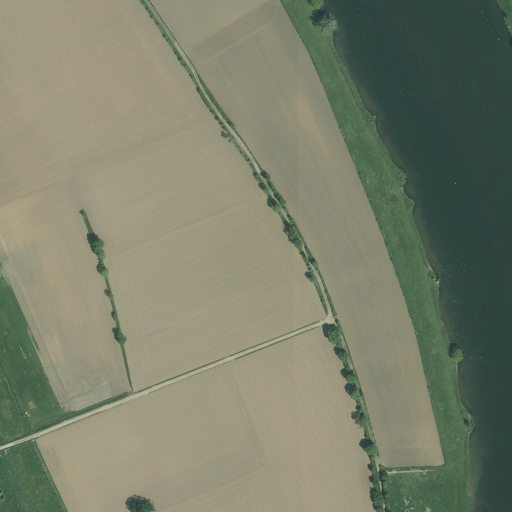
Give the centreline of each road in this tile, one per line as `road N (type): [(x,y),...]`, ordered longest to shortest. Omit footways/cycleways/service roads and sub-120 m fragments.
road 1 (track): [(332,318),(282,209),(145,0)]
road 2 (track): [(12,443),(332,318)]
road 3 (track): [(384,511),(364,410),(332,318)]
